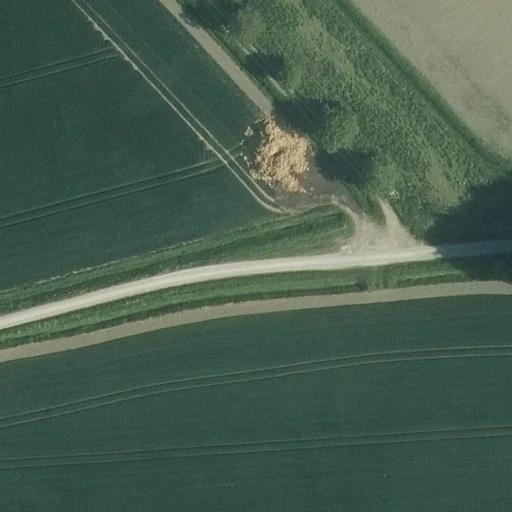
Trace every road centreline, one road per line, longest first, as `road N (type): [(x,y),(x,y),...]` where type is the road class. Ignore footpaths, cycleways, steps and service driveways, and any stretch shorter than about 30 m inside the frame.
road 1 (unclassified): [(0,323),(173,276),(511,241)]
road 2 (track): [(397,252),(378,197),(196,0)]
